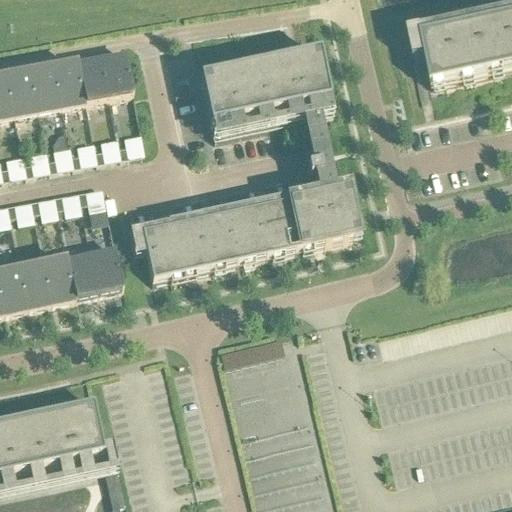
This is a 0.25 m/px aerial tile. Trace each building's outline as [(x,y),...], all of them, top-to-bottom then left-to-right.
[(511,21),(420,41),(409,43),(415,70),(426,68),(432,97),(511,79),(511,21)] [(319,62),(199,88),(209,136),(210,137),(213,151),(301,132),(311,178),(306,179),(308,189),(313,188),(316,201),(128,241),(134,268),(145,265),(151,293),(352,250),(349,238),(356,236),(347,195),(333,198),(318,129),(332,126),(329,111),(329,110),(319,62)] [(125,66),(100,70),(108,110),(132,105),(125,66)] [(100,70),(77,74),(84,114),(108,110),(100,70)] [(77,74),(53,79),(60,119),(84,114),(77,74)] [(53,79),(30,83),(37,123),(60,119),(53,79)] [(30,83),(6,87),(13,127),(37,123),(30,83)] [(6,87),(0,88),(0,129),(13,127),(6,87)] [(116,158),(119,170),(128,168),(126,156),(116,158)] [(93,162),(96,174),(104,172),(102,161),(93,162)] [(69,167),(71,179),(81,177),(79,165),(69,167)] [(55,169),(45,171),(48,183),(57,181),(55,169)] [(22,175),(24,187),(34,186),(31,174),(22,175)] [(8,178),(0,179),(0,189),(0,192),(10,190),(8,178)] [(76,203),(78,215),(87,213),(85,201),(76,203)] [(52,208),(54,219),(64,218),(62,206),(52,208)] [(28,212),(31,224),(40,222),(38,210),(28,212)] [(14,214),(5,216),(7,228),(16,226),(14,214)] [(114,260),(89,265),(98,305),(122,300),(114,260)] [(89,265),(66,270),(74,310),(98,305),(89,265)] [(66,270),(42,275),(51,315),(74,310),(66,270)] [(19,280),(27,320),(51,315),(42,275),(19,280)] [(19,280),(0,284),(0,307),(4,325),(27,320),(19,280)] [(221,372),(284,364),(282,348),(219,356),(221,372)] [(0,484),(103,463),(93,413),(0,432),(0,484)] [(336,511),(325,452),(312,454),(311,448),(296,451),(295,447),(246,456),(256,511),(336,511)] [(118,482),(108,484),(110,495),(120,493),(118,482)] [(120,493),(110,495),(113,506),(123,504),(120,493)]
